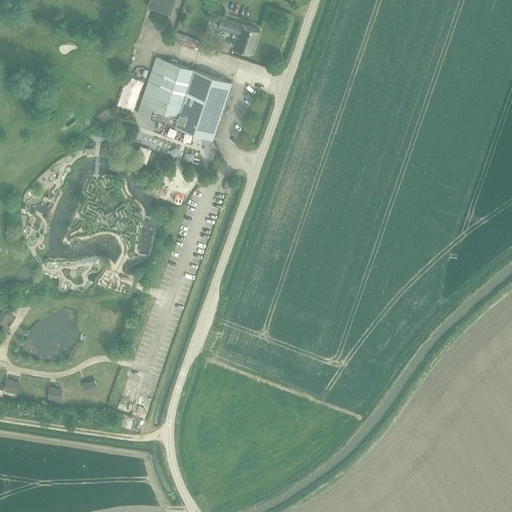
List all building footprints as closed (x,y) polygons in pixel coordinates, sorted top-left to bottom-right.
[(175,0),(151,0),(149,8),(171,15),(175,0)] [(304,9),(306,5),(295,1),(293,5),(304,9)] [(261,31),(251,28),(222,18),(218,28),(232,32),(231,36),(237,38),(234,47),(253,53),(261,31)] [(183,32),(181,37),(204,42),(206,34),(198,33),(197,35),(183,32)] [(246,60),(248,54),(239,52),(238,58),(246,60)] [(156,57),(136,113),(160,121),(213,139),(232,82),(156,57)] [(140,102),(145,80),(131,78),(126,99),(140,102)] [(157,160),(161,147),(151,144),(147,157),(157,160)] [(156,160),(154,166),(160,168),(162,162),(156,160)] [(159,194),(185,195),(185,184),(160,182),(159,194)] [(83,239),(91,236),(90,230),(81,233),(83,239)] [(14,316),(3,308),(0,312),(0,321),(6,325),(9,320),(10,321),(14,316)] [(105,331),(105,343),(114,343),(114,331),(105,331)] [(17,394),(19,382),(13,381),(13,379),(6,378),(5,388),(4,391),(17,394)] [(87,381),(82,383),(87,395),(99,390),(94,379),(88,382),(87,381)] [(56,387),(50,386),(48,399),(61,401),(62,389),(55,388),(56,387)] [(147,410),(153,412),(155,403),(150,401),(147,410)]
